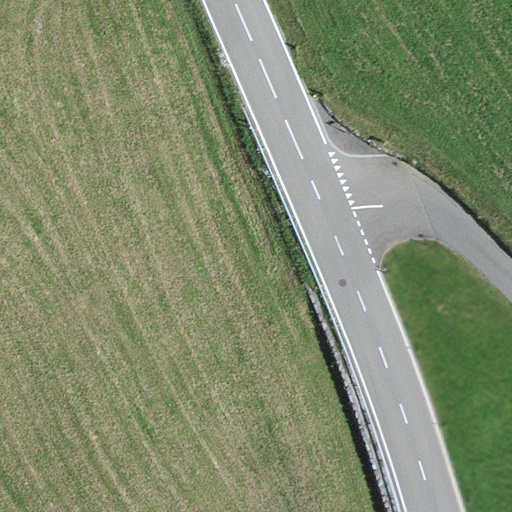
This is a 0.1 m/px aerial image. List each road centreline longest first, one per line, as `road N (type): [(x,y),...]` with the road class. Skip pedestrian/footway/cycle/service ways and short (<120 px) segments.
road 1 (tertiary): [(451,511),(321,194)]
road 2 (unclassified): [(321,194),(381,188),(422,197),(461,217),(511,271)]
road 3 (tertiary): [(321,194),(236,0)]
